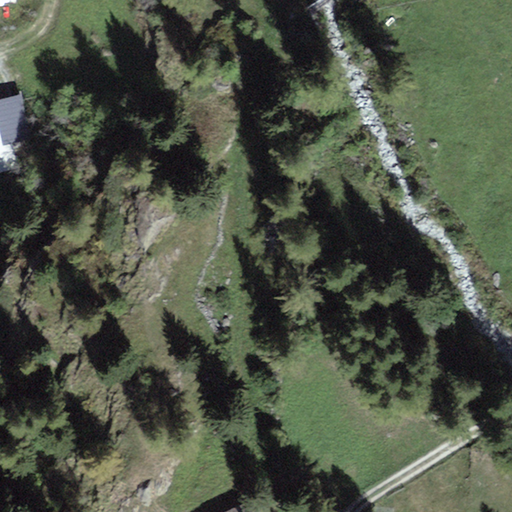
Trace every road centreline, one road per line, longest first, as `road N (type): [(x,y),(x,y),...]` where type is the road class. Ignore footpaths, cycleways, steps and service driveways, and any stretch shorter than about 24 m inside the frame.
road 1 (track): [(286,511),(254,452),(240,126),(283,27),(264,0)]
road 2 (track): [(511,414),(356,511)]
